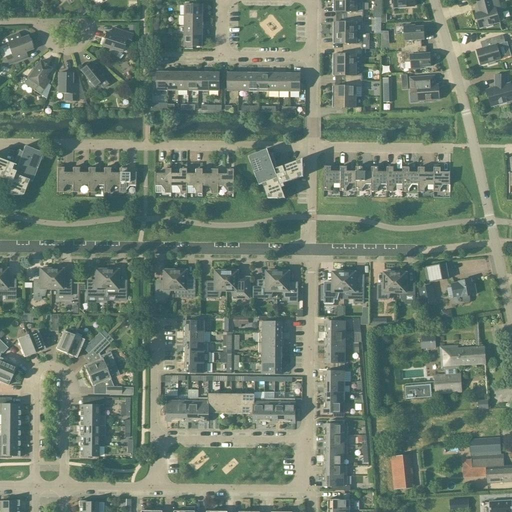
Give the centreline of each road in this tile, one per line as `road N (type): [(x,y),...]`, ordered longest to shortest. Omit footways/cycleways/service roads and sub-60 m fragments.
road 1 (residential): [(312,147),(0,142)]
road 2 (residential): [(0,247),(310,250)]
road 3 (residential): [(63,486),(63,377),(50,366),(35,377),(34,486)]
road 4 (unclassified): [(495,242),(434,0)]
road 5 (residential): [(307,441),(310,250)]
road 6 (residential): [(310,250),(495,242)]
road 7 (residential): [(308,489),(157,487)]
road 8 (residential): [(307,441),(157,439)]
road 9 (residential): [(451,148),(312,147)]
